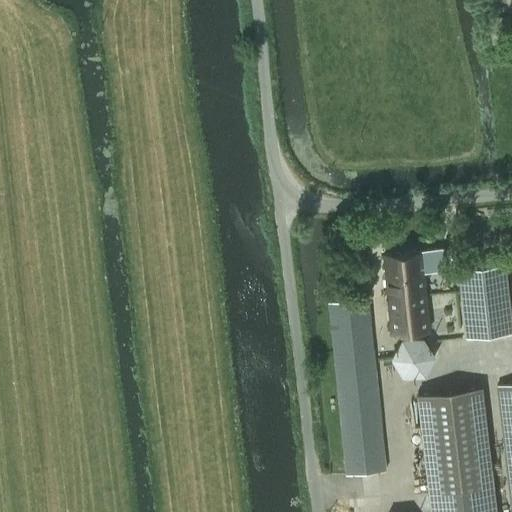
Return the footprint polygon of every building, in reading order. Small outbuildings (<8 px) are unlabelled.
[(393,333),(429,330),(423,271),(445,269),(443,248),(385,253),(393,333)] [(502,265),(462,269),(468,329),(508,325),(502,265)] [(331,303),(348,475),(388,471),(371,299),(331,303)] [(390,356),(402,375),(425,374),(435,354),(423,335),(401,337),(390,356)] [(511,382),(497,385),(511,511),(511,382)] [(496,511),(481,386),(417,394),(431,511),(496,511)]
